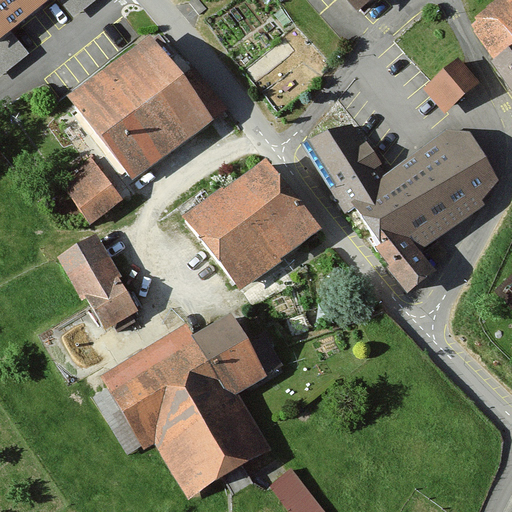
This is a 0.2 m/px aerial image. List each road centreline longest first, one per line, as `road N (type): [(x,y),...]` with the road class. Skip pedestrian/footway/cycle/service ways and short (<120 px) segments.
road 1 (residential): [(423,331),(150,0)]
road 2 (residential): [(511,176),(423,331)]
road 3 (residential): [(511,418),(423,331)]
